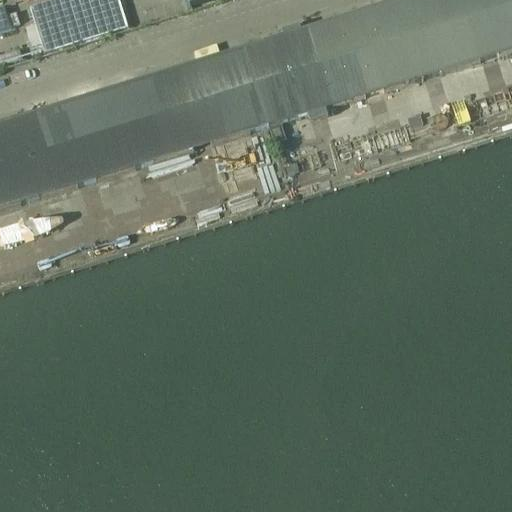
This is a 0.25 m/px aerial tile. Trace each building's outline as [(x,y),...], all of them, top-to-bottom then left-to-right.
[(0,212),(269,130),(511,55),(511,0),(406,0),(0,126),(0,212)] [(33,27),(24,30),(31,51),(40,48),(43,57),(128,31),(118,0),(63,0),(29,11),(33,27)] [(185,0),(188,9),(217,0),(185,0)] [(3,10),(0,10),(0,37),(10,34),(3,10)] [(19,54),(0,59),(0,71),(23,65),(19,54)]
